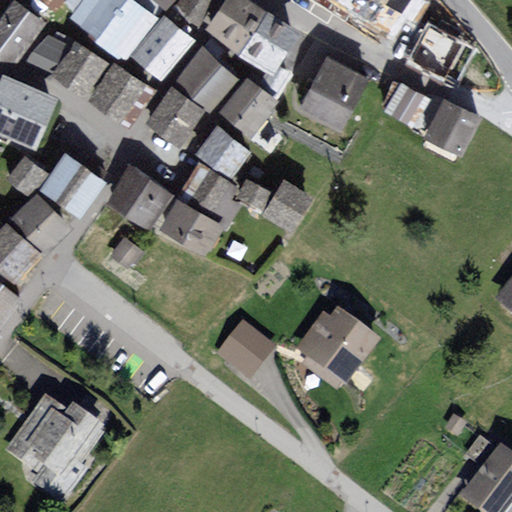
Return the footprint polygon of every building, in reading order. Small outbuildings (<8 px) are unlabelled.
[(67,0),(29,0),(50,18),(67,0)] [(151,16),(128,0),(85,0),(70,24),(115,61),(151,16)] [(166,0),(163,5),(190,25),(203,0),(166,0)] [(243,0),(223,0),(206,35),(262,75),(285,26),(243,0)] [(410,0),(353,0),(346,13),(391,46),(419,6),(410,0)] [(6,1),(0,10),(0,65),(8,70),(38,24),(6,1)] [(156,17),(123,61),(151,80),(185,37),(156,17)] [(416,26),(401,62),(454,84),(467,48),(416,26)] [(37,34),(20,65),(41,76),(58,45),(37,34)] [(65,42),(44,78),(74,97),(75,97),(98,62),(65,42)] [(197,50),(168,84),(203,114),(230,76),(197,50)] [(362,79),(316,57),(289,108),(332,132),(362,79)] [(273,64),(265,79),(278,88),(287,74),(273,64)] [(145,88),(104,65),(79,104),(119,129),(145,88)] [(234,80),(211,116),(246,137),(268,103),(234,80)] [(383,102),(413,118),(428,95),(412,86),(393,80),(383,102)] [(44,103),(0,86),(0,137),(28,148),(44,103)] [(192,110),(162,89),(141,130),(171,150),(192,110)] [(470,113),(433,96),(418,129),(455,146),(470,113)] [(208,127),(190,156),(228,180),(245,153),(208,127)] [(51,154),(31,187),(71,217),(92,182),(51,154)] [(192,161),(169,193),(222,230),(239,195),(192,161)] [(167,192),(120,168),(99,206),(144,231),(167,192)] [(272,179),(253,218),(281,234),(302,196),(272,179)] [(23,195),(1,220),(37,251),(61,226),(23,195)] [(211,227),(167,200),(153,230),(196,252),(211,227)] [(0,232),(0,280),(5,284),(28,254),(0,232)] [(122,232),(114,256),(137,264),(145,241),(122,232)] [(511,272),(498,291),(511,302),(511,272)] [(0,293),(0,313),(9,300),(0,293)] [(343,382),(372,341),(322,305),(293,346),(343,382)] [(266,344),(238,321),(216,349),(244,372),(266,344)] [(72,403),(68,409),(46,393),(5,450),(67,495),(94,458),(86,452),(105,427),(72,403)] [(511,511),(511,462),(490,447),(456,496),(479,511),(511,511)]
